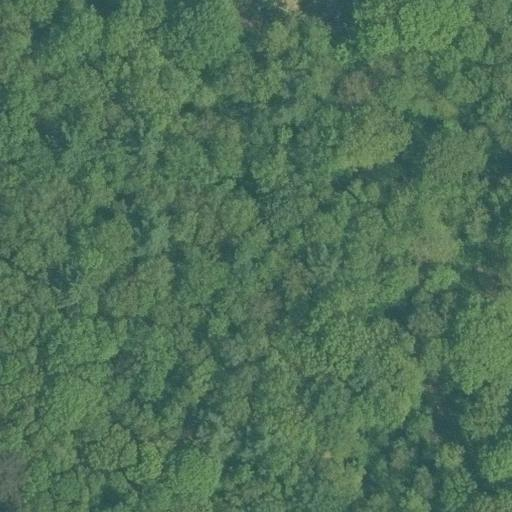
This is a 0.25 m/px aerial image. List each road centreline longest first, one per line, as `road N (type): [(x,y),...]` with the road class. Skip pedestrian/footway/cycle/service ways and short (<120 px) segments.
road 1 (track): [(357,20),(499,511)]
road 2 (track): [(270,30),(338,30),(388,0)]
